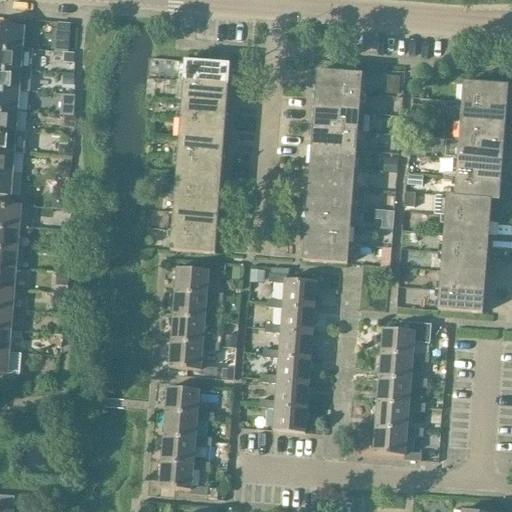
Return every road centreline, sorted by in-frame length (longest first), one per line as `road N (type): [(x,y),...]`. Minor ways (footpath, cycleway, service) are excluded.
road 1 (residential): [(511,490),(482,476),(230,464)]
road 2 (residential): [(256,265),(275,5)]
road 3 (secondary): [(275,5),(511,24)]
